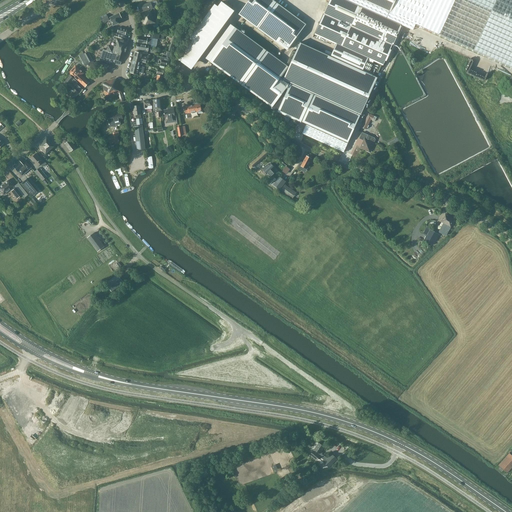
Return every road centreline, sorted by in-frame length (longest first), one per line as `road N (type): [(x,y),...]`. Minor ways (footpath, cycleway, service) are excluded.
road 1 (primary): [(505,511),(369,429),(83,372)]
road 2 (tertiary): [(511,241),(439,200),(304,147),(221,90),(153,95),(123,71)]
road 3 (unclassified): [(46,132),(143,259),(259,341)]
